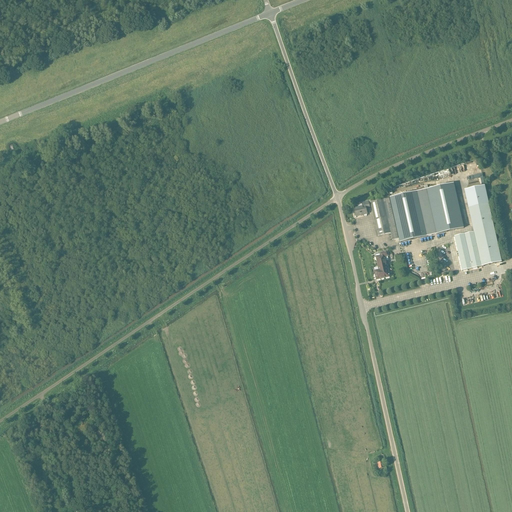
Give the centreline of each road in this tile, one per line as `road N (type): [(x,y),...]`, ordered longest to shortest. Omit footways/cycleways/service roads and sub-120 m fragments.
road 1 (unclassified): [(0,421),(336,198)]
road 2 (unclassified): [(406,511),(336,198)]
road 3 (tertiary): [(0,121),(270,13)]
road 4 (unclassified): [(336,198),(270,13)]
road 5 (unclassified): [(336,198),(388,168),(511,119)]
road 6 (track): [(329,3),(299,15),(270,13),(214,48)]
